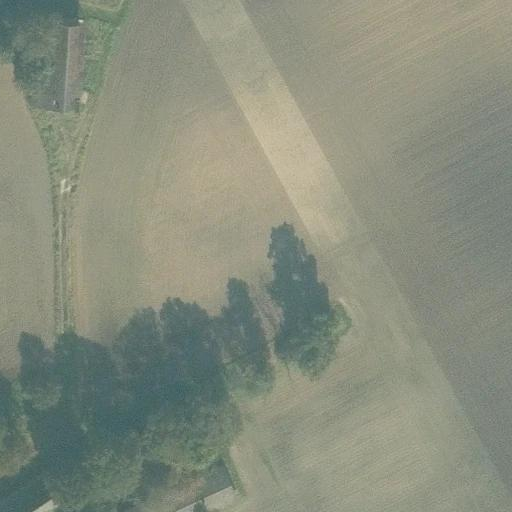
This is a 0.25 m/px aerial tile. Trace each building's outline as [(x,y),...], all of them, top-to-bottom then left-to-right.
[(0,14),(0,38),(16,36),(13,13),(6,14),(6,11),(2,11),(3,15),(0,14)] [(28,103),(80,106),(85,19),(34,15),(28,103)] [(119,436),(135,481),(174,465),(157,421),(119,436)] [(222,463),(115,511),(205,511),(238,497),(222,463)] [(0,500),(0,511),(72,511),(45,470),(0,500)]
